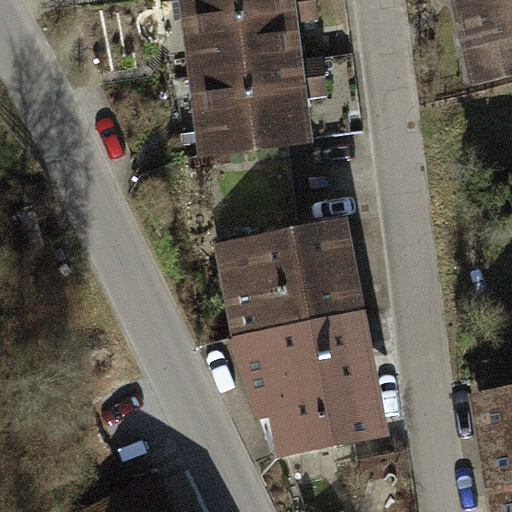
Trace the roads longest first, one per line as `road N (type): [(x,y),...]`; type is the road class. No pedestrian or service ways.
road 1 (residential): [(0,17),(248,511)]
road 2 (residential): [(382,0),(448,511)]
